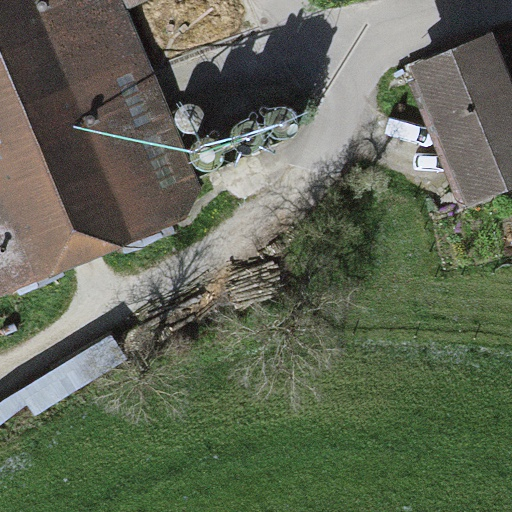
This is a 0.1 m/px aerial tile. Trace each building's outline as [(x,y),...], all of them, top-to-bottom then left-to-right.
[(183,0),(0,0),(0,291),(169,223),(184,213),(198,192),(121,9),(142,0),(180,0),(181,1),(183,0)] [(511,88),(495,47),(429,74),(474,186),(511,170),(511,88)] [(276,102),(272,102),(268,104),(264,107),(261,110),(259,114),(259,119),(259,124),(261,128),(264,132),(267,134),(272,136),(276,137),(281,136),(285,134),(288,132),(291,129),(292,125),(293,122),(293,118),(293,114),(291,111),(289,108),(286,105),(283,103),(279,102),(276,102)] [(244,117),(240,117),(236,119),(232,122),(229,125),(227,130),(226,134),(227,139),(229,143),(232,147),(235,150),(240,151),(244,152),(249,151),(253,149),(256,147),(258,144),(260,140),(261,137),(261,133),(260,129),(259,126),(257,123),(254,120),(251,119),(247,117),(244,117)] [(208,134),(204,135),(200,136),(196,139),(193,143),(191,147),(191,152),(191,156),(193,161),(196,164),(199,167),(204,169),(208,169),(213,168),(217,166),(220,164),(223,161),(224,158),(225,154),(225,150),(225,147),(223,143),(221,140),(218,138),(215,136),(211,135),(208,134)]
